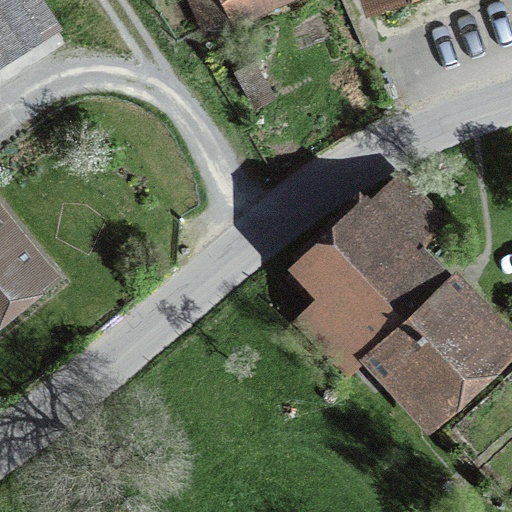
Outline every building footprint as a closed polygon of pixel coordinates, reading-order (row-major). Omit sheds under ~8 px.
[(0,0),(0,84),(65,43),(37,0),(0,0)] [(190,0),(203,29),(267,0),(190,0)] [(437,229),(394,183),(306,265),(305,264),(288,279),(314,306),(313,307),(345,342),(362,326),(372,336),(429,298),(398,266),(437,229)] [(0,307),(43,273),(0,221),(0,307)] [(372,336),(431,402),(491,347),(440,290),(430,300),(429,298),(372,336)]
